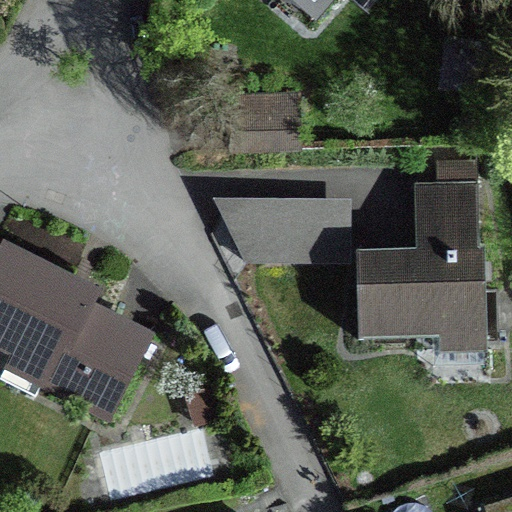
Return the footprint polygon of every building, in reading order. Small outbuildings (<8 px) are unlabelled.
[(284,0),(314,25),(335,0),(284,0)] [(239,118),(228,118),(229,155),(301,154),(301,111),(296,111),(296,94),(239,95),(239,118)] [(437,185),(413,185),(415,255),(355,257),(358,343),(439,341),(440,361),(485,360),(481,185),(477,185),(476,162),(436,163),(437,185)] [(351,268),(353,201),(212,201),(244,266),(351,268)] [(3,247),(0,253),(0,359),(9,363),(0,380),(0,384),(36,402),(41,394),(108,428),(154,337),(98,309),(104,298),(81,286),(3,247)] [(183,396),(193,431),(227,421),(217,386),(183,396)] [(511,511),(511,500),(481,511),(511,511)]
